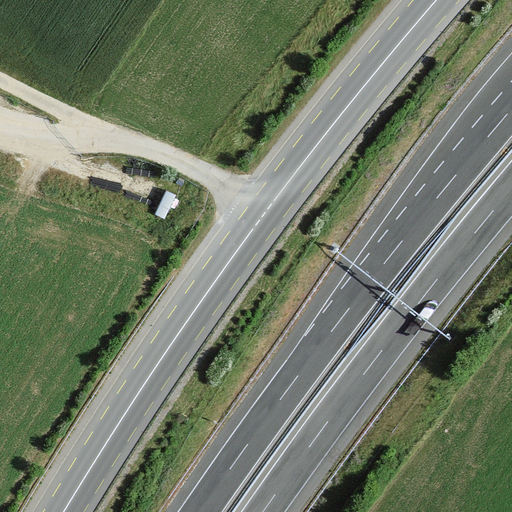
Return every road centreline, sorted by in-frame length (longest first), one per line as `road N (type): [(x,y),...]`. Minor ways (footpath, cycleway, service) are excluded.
road 1 (primary): [(438,0),(183,326),(65,511)]
road 2 (motorway): [(511,106),(324,337),(198,511)]
road 3 (motorway): [(264,511),(511,190)]
road 4 (track): [(0,78),(216,186),(263,218)]
